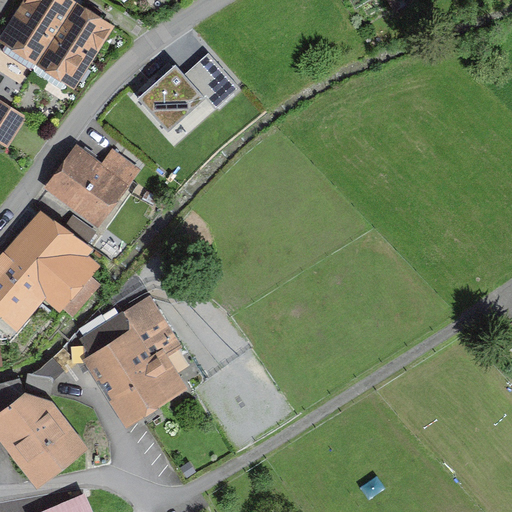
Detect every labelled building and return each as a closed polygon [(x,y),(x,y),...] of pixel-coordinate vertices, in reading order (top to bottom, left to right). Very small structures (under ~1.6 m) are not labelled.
[(62,0),(27,0),(4,36),(39,58),(72,7),(62,0)] [(73,79),(106,28),(72,7),(39,58),(73,79)] [(215,109),(239,87),(208,53),(184,74),(175,64),(138,98),(169,133),(206,100),(215,109)] [(0,139),(4,142),(20,117),(7,108),(0,118),(0,139)] [(77,149),(51,184),(96,217),(132,168),(111,152),(101,166),(77,149)] [(70,311),(93,284),(70,263),(87,244),(46,214),(0,266),(0,301),(11,311),(35,283),(70,311)] [(181,386),(161,355),(152,361),(144,349),(152,345),(144,332),(156,325),(143,305),(84,342),(94,357),(85,362),(97,381),(105,375),(132,417),(181,386)] [(26,373),(23,389),(47,393),(50,377),(26,373)] [(72,448),(69,444),(75,439),(47,402),(42,406),(25,401),(18,379),(0,383),(0,421),(40,473),(72,448)] [(88,511),(82,497),(47,511),(88,511)]
